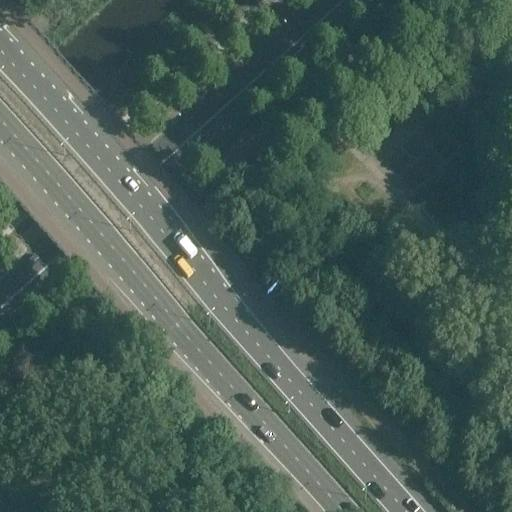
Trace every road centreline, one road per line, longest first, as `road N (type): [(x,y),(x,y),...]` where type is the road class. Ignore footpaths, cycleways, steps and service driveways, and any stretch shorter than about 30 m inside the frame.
road 1 (trunk): [(0,128),(341,511)]
road 2 (primary): [(320,416),(0,54)]
road 3 (secondary): [(0,307),(341,0)]
road 4 (trunk): [(405,511),(320,416)]
